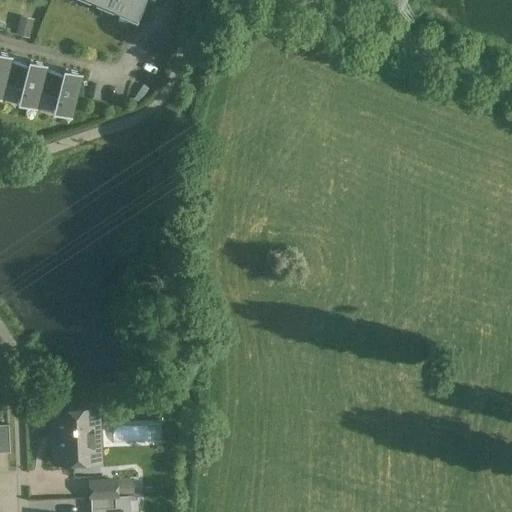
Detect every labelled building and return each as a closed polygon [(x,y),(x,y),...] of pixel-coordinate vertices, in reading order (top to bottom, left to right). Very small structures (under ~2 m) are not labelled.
[(144,0),(86,0),(121,14),(123,9),(138,15),(144,0)] [(12,56),(0,52),(0,98),(1,99),(5,84),(11,61),(12,56)] [(47,64),(28,59),(26,65),(20,87),(16,103),(36,108),(40,92),(45,69),(47,64)] [(26,65),(11,61),(5,84),(20,87),(26,65)] [(61,73),(57,90),(55,96),(51,112),(71,117),(82,73),(62,68),(61,73)] [(61,73),(45,69),(40,92),(55,96),(57,90),(61,73)] [(96,409),(52,411),(54,462),(92,460),(91,428),(97,428),(96,409)] [(9,423),(0,423),(0,451),(10,451),(9,423)] [(115,480),(90,481),(90,497),(116,496),(115,480)] [(163,511),(164,501),(150,502),(150,511),(163,511)]
